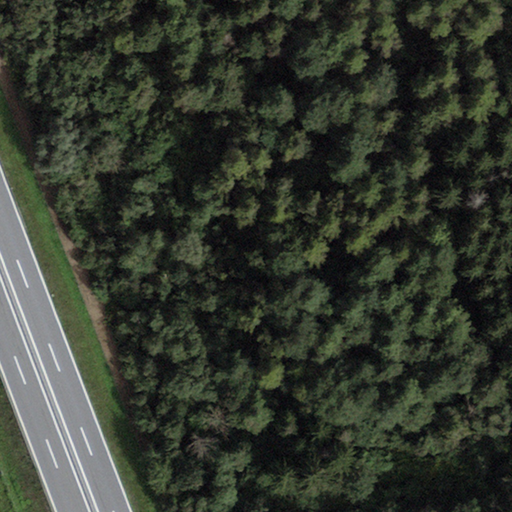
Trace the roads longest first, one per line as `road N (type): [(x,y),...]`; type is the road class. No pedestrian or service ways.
road 1 (trunk): [(116,511),(0,210)]
road 2 (trunk): [(0,314),(75,511)]
